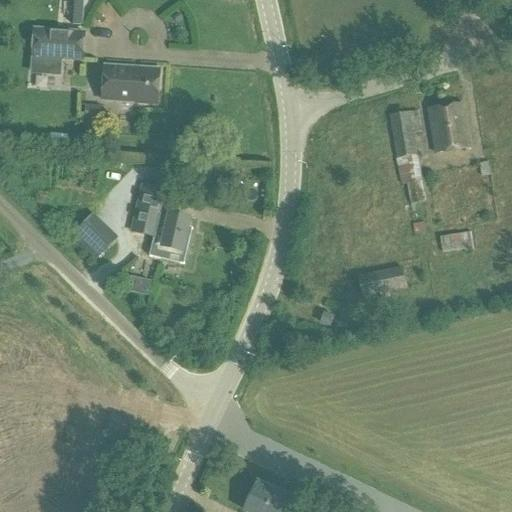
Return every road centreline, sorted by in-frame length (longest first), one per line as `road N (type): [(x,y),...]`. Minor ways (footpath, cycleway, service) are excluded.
road 1 (tertiary): [(216,407),(259,315),(282,240),(289,114)]
road 2 (unclassified): [(216,407),(171,374),(0,205)]
road 3 (unclassified): [(511,47),(289,114)]
